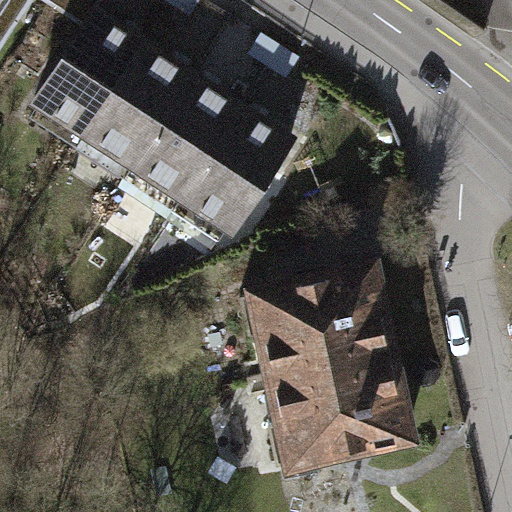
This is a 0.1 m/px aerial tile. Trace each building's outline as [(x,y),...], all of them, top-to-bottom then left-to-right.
[(0,0),(0,49),(2,48),(32,0),(54,0),(60,3),(62,0),(0,0)] [(87,131),(151,30),(104,0),(40,100),(87,131)] [(103,0),(62,0),(60,3),(89,22),(104,0),(103,0)] [(135,162),(199,62),(152,32),(88,132),(135,162)] [(183,193),(247,93),(200,63),(136,163),(183,193)] [(231,224),(296,124),(248,94),(184,194),(231,224)] [(360,207),(364,227),(400,219),(396,199),(360,207)] [(380,250),(250,279),(270,370),(401,341),(380,250)] [(401,341),(270,370),(291,461),(421,432),(401,341)]
